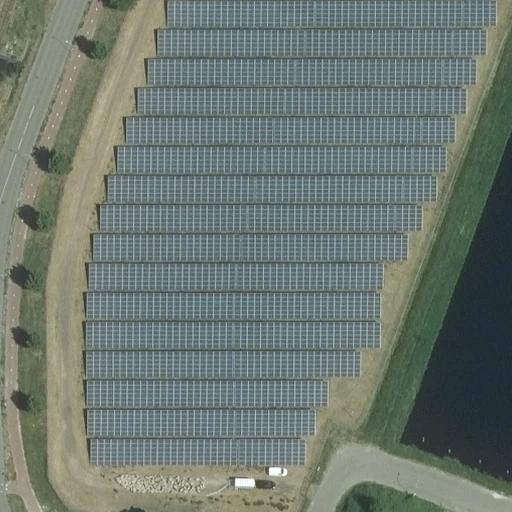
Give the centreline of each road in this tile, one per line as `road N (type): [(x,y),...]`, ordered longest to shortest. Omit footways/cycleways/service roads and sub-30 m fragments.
road 1 (tertiary): [(0,206),(73,0)]
road 2 (unclassified): [(491,511),(356,462),(335,476),(320,511)]
